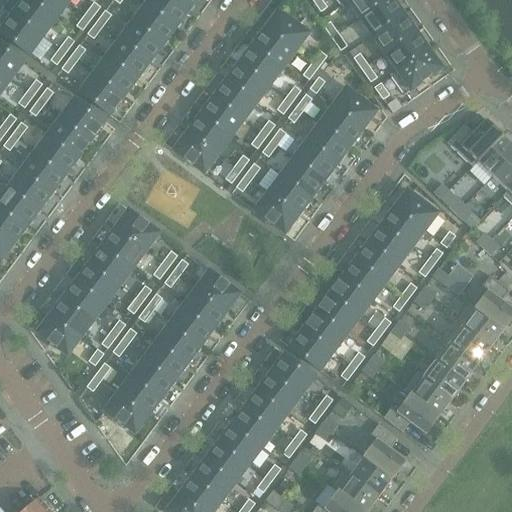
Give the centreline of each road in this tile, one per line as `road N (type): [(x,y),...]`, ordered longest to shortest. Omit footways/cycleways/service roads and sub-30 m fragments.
road 1 (residential): [(117,511),(404,136),(488,76)]
road 2 (residential): [(239,0),(0,320)]
road 3 (residential): [(0,364),(101,511)]
road 4 (residential): [(511,380),(412,511)]
